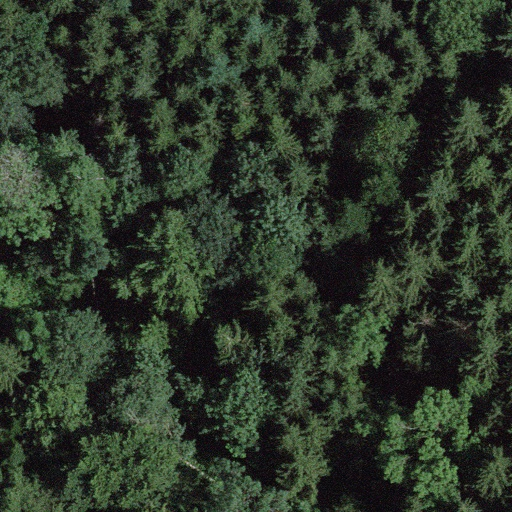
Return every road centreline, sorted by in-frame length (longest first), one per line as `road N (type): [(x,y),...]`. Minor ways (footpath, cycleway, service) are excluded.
road 1 (track): [(363,0),(443,177),(434,251),(366,341),(0,198)]
road 2 (track): [(511,483),(366,341)]
road 3 (track): [(105,511),(0,404)]
